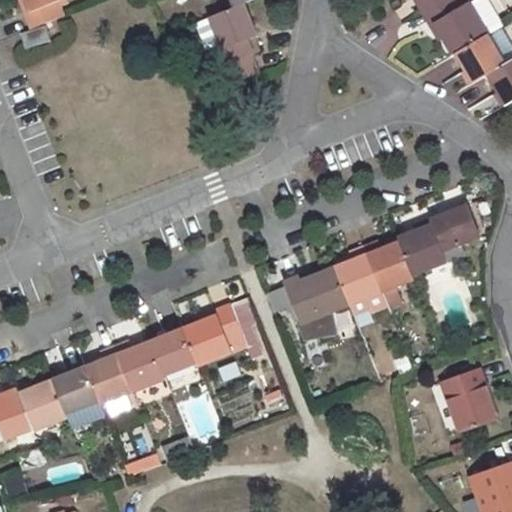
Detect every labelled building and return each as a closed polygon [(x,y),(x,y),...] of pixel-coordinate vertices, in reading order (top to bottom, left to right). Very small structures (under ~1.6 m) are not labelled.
[(25,0),(18,0),(25,16),(31,14),(25,0)] [(25,0),(31,14),(25,16),(31,31),(46,25),(64,18),(59,3),(66,0),(25,0)] [(443,0),(412,0),(420,14),(443,0)] [(455,0),(443,0),(420,14),(429,28),(434,25),(443,41),(453,58),(458,55),(491,36),(472,3),(461,9),(455,0)] [(236,8),(211,17),(197,23),(208,52),(222,46),(233,75),(226,78),(229,86),(258,75),(251,56),(259,53),(253,38),(257,37),(244,4),(236,8)] [(31,31),(21,34),(27,49),(51,40),(46,25),(31,31)] [(434,25),(429,28),(438,44),(443,41),(434,25)] [(491,36),(458,55),(475,85),(491,76),(511,63),(511,45),(502,29),(491,36)] [(511,63),(491,76),(509,106),(511,104),(511,63)] [(470,206),(432,220),(434,225),(418,231),(399,238),(400,242),(414,277),(449,263),(444,252),(482,237),(470,206)] [(432,220),(416,226),(418,231),(434,225),(432,220)] [(405,306),(398,287),(416,281),(414,277),(400,242),(382,249),(379,242),(364,248),(387,308),(389,312),(405,306)] [(350,306),(353,315),(369,309),(371,314),(387,308),(364,248),(349,254),(352,261),(335,268),(350,306)] [(300,276),(283,282),(300,325),(350,306),(335,268),(317,275),(302,281),(300,276)] [(315,269),(300,276),(302,281),(317,275),(315,269)] [(280,286),(266,293),(275,312),(290,306),(280,286)] [(232,306),(216,311),(219,317),(202,323),(185,330),(198,365),(199,367),(248,347),(232,306)] [(216,311),(200,317),(202,323),(219,317),(216,311)] [(185,330),(152,343),(166,378),(198,365),(185,330)] [(131,342),(116,348),(134,395),(168,382),(166,378),(152,343),(134,350),(131,342)] [(116,348),(101,354),(105,361),(87,369),(101,403),(102,408),(134,395),(116,348)] [(87,369),(54,382),(67,417),(101,403),(87,369)] [(480,370),(443,383),(462,435),(499,422),(480,370)] [(17,389),(2,396),(15,429),(30,422),(35,434),(69,421),(67,417),(54,382),(36,388),(19,395),(17,389)] [(34,382),(17,389),(19,395),(36,388),(34,382)] [(278,390),(263,394),(267,409),(283,404),(278,390)] [(413,434),(426,432),(423,414),(409,416),(413,434)] [(44,449),(20,456),(23,471),(47,465),(44,449)] [(511,511),(511,464),(473,479),(485,511),(511,511)]
